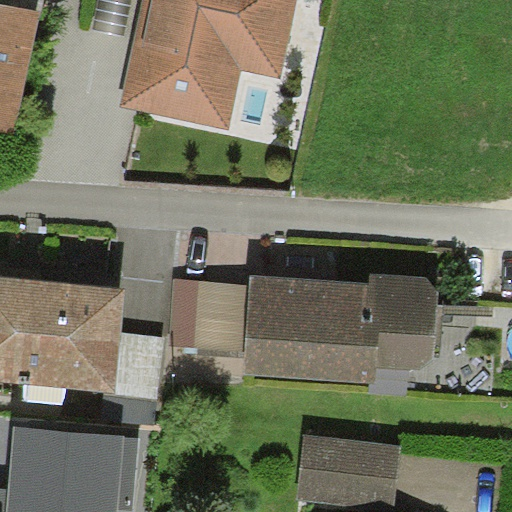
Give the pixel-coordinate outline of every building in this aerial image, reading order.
[(43,0),(0,0),(0,130),(16,134),(43,0)] [(296,0),(142,0),(120,106),(229,130),(242,70),(280,78),(296,0)] [(511,0),(371,0),(348,114),(511,146),(511,0)] [(206,199),(277,201),(280,136),(207,134),(206,199)] [(370,284),(251,274),(250,285),(245,358),(245,374),(376,384),(376,368),(419,370),(434,358),(438,290),(427,277),(371,274),(370,284)] [(124,289),(0,276),(0,380),(114,392),(120,331),(124,289)] [(245,358),(250,285),(175,279),(170,345),(200,347),(200,354),(245,358)] [(164,336),(120,331),(114,392),(157,397),(164,336)] [(125,435),(14,425),(9,488),(0,487),(0,511),(117,511),(118,510),(135,511),(142,438),(125,437),(125,435)] [(401,445),(306,435),(299,500),(394,510),(401,445)]
